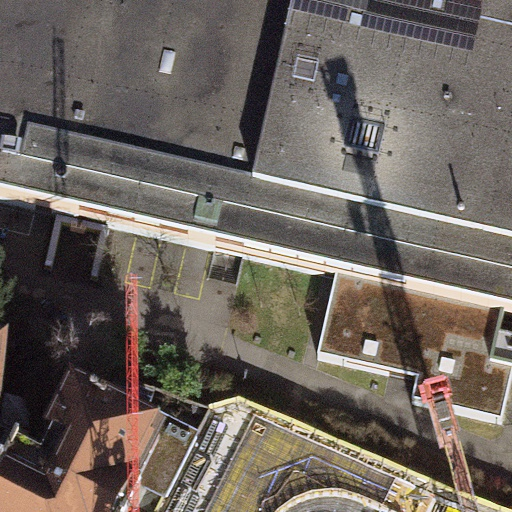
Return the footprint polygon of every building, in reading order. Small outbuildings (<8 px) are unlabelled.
[(511,0),(0,0),(0,203),(364,286),(345,366),(418,383),(413,405),(503,426),(511,388),(511,0)] [(0,497),(16,466),(0,458),(0,387),(3,363),(0,363),(0,497)] [(43,480),(16,466),(0,497),(0,511),(127,511),(142,484),(161,445),(149,439),(86,407),(70,405),(38,468),(38,469),(46,473),(43,480)] [(161,445),(142,484),(168,497),(198,439),(159,419),(149,439),(161,445)] [(427,511),(431,503),(402,491),(384,500),(342,486),(276,449),(261,471),(269,489),(263,506),(227,511),(208,500),(202,511),(427,511)]
